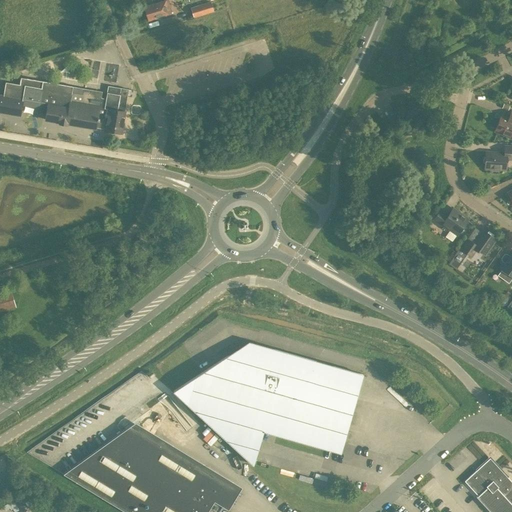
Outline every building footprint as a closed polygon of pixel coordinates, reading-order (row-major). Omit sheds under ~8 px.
[(171,14),(167,0),(145,7),(148,20),(171,14)] [(190,8),(193,18),(213,11),(210,1),(190,8)] [(187,38),(184,39),(185,41),(182,42),(185,50),(191,48),(187,38)] [(0,71),(0,76),(28,68),(27,64),(0,71)] [(96,127),(106,129),(109,110),(125,112),(129,90),(121,89),(108,85),(105,102),(100,101),(102,91),(74,86),(21,77),(20,84),(6,82),(4,96),(0,94),(0,111),(20,115),(22,105),(47,109),(45,120),(60,122),(60,123),(67,125),(67,123),(96,128),(96,127)] [(109,110),(106,129),(106,130),(115,132),(115,131),(122,132),(125,112),(109,110)] [(501,116),(495,132),(511,138),(511,111),(509,118),(501,116)] [(493,171),(499,171),(500,170),(506,170),(507,159),(511,159),(511,146),(505,146),(504,153),(486,152),(485,157),(484,157),(483,160),(483,162),(485,164),(485,169),(492,169),(493,171)] [(443,217),(441,221),(435,217),(433,221),(447,232),(449,229),(457,235),(468,219),(453,209),(446,219),(443,217)] [(416,236),(426,227),(422,223),(412,232),(416,236)] [(483,230),(474,243),(467,238),(460,249),(472,257),(477,250),(484,255),(496,239),(483,230)] [(511,256),(511,257),(506,254),(504,254),(501,258),(501,260),(506,264),(504,268),(503,268),(497,275),(508,283),(511,278),(511,256)] [(11,291),(0,294),(0,312),(16,307),(11,291)] [(498,302),(508,302),(508,294),(499,293),(498,302)] [(362,375),(249,342),(174,391),(253,465),(263,431),(340,452),(362,375)] [(235,349),(233,344),(207,360),(209,364),(235,349)] [(97,401),(87,409),(56,431),(27,452),(63,474),(125,430),(124,428),(160,402),(157,399),(165,393),(142,372),(141,371),(97,401)] [(63,474),(125,511),(219,511),(223,505),(220,504),(223,500),(226,501),(233,489),(151,439),(167,413),(160,402),(124,428),(125,430),(63,474)] [(511,511),(511,504),(505,497),(511,489),(511,482),(507,477),(505,479),(489,461),(478,472),(476,470),(464,481),(477,496),(476,497),(489,511),(511,511)] [(300,474),(299,479),(312,483),(314,478),(300,474)]
